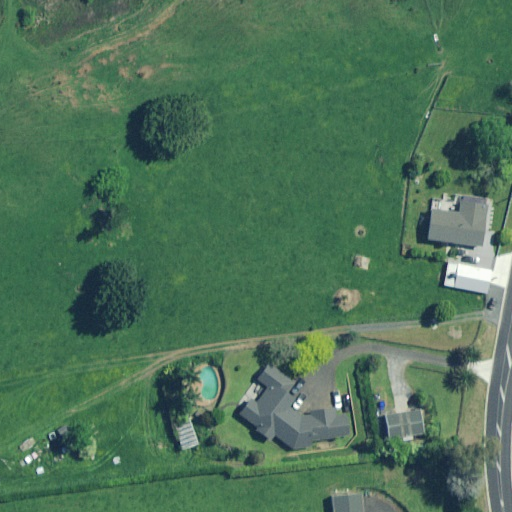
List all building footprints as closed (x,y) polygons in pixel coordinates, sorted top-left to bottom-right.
[(486,207),(460,203),(459,213),(430,209),(426,240),(481,247),(486,207)] [(491,271),(448,262),(443,286),(486,294),(491,271)] [(353,435),(350,414),(336,416),(335,408),(299,413),(289,407),(295,399),(286,392),(293,383),(268,364),(257,379),(268,388),(256,403),(250,398),(238,414),(256,428),(255,430),(270,441),(274,435),(293,449),(310,446),(310,442),(353,435)] [(386,441),(413,439),(413,437),(421,436),(420,411),(385,413),(386,441)] [(198,444),(191,423),(176,428),(182,449),(198,444)] [(364,511),(364,494),(332,496),(332,511),(364,511)]
